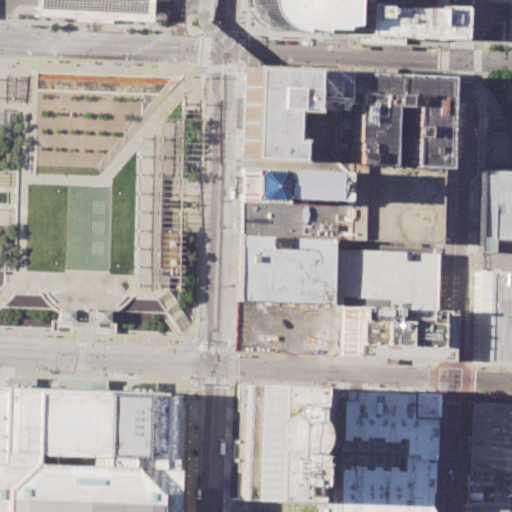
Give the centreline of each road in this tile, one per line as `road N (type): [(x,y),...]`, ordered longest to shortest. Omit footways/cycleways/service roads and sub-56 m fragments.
road 1 (residential): [(462,61),(444,511)]
road 2 (secondary): [(511,379),(148,365)]
road 3 (tertiary): [(224,51),(511,63)]
road 4 (residential): [(224,51),(213,312)]
road 5 (secondary): [(148,365),(0,359)]
road 6 (residential): [(211,368),(204,511)]
